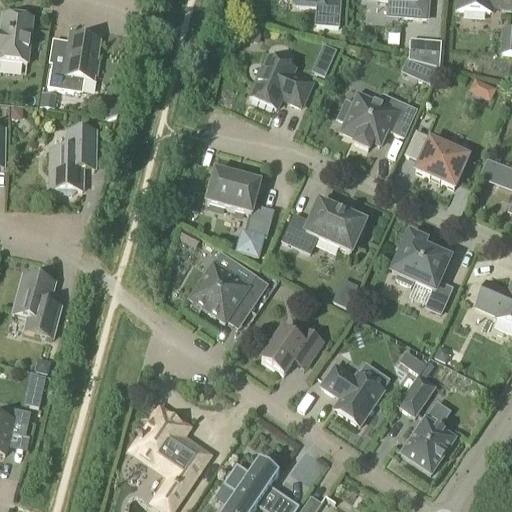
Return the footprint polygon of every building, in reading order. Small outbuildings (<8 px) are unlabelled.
[(339,0),(297,0),(296,9),(315,10),(313,32),(337,34),(339,0)] [(426,22),(428,0),(365,0),(365,1),(379,2),(379,3),(400,5),(399,20),(426,22)] [(511,0),(460,0),(459,14),(490,16),(490,10),(511,11),(511,0)] [(0,35),(0,34),(0,64),(26,68),(32,23),(2,20),(0,35)] [(250,31),(247,45),(259,47),(262,33),(250,31)] [(511,59),(511,32),(501,32),(499,58),(511,59)] [(96,80),(98,66),(94,66),(98,45),(70,40),(65,71),(51,69),(47,92),(76,97),(78,83),(91,85),(92,80),(96,80)] [(439,73),(441,46),(409,43),(408,65),(439,73)] [(291,79),(293,74),(267,62),(249,102),(275,114),(280,103),(300,112),(311,88),(291,79)] [(473,97),(496,102),(500,87),(476,81),(473,97)] [(53,113),(56,98),(41,96),(38,111),(53,113)] [(343,106),(336,123),(341,125),(345,127),(341,137),(355,143),(353,148),(367,155),(371,147),(379,151),(386,134),(403,142),(415,115),(383,101),(379,110),(357,100),(353,110),(349,108),(343,106)] [(112,103),(99,108),(105,123),(117,119),(118,118),(117,116),(112,103)] [(10,112),(9,124),(21,124),(22,112),(10,112)] [(94,170),(95,136),(66,135),(65,154),(50,154),(49,194),(55,195),(59,198),(71,199),(75,195),(81,195),(82,169),(94,170)] [(430,145),(431,143),(415,136),(404,159),(419,166),(415,176),(453,193),(467,162),(460,159),(464,152),(449,145),(445,152),(430,145)] [(511,174),(486,164),(481,178),(501,186),(500,190),(511,195),(511,174)] [(253,211),(259,188),(213,175),(205,208),(249,220),(245,238),(265,243),(272,216),(253,211)] [(350,258),(364,227),(318,207),(309,227),(293,220),(282,246),(309,258),(316,242),(350,258)] [(422,252),(424,246),(408,239),(391,277),(397,280),(395,284),(410,291),(412,287),(433,296),(426,312),(440,318),(451,293),(438,288),(449,263),(446,262),(448,258),(436,253),(434,257),(422,252)] [(244,275),(237,285),(212,269),(188,305),(224,329),(238,308),(249,315),(266,290),(244,275)] [(51,343),(59,316),(47,313),(54,288),(47,286),(45,281),(34,278),(29,281),(22,279),(12,318),(27,322),(23,336),(51,343)] [(511,329),(511,285),(507,296),(485,287),(475,310),(497,320),(496,322),(511,329)] [(307,369),(322,346),(303,333),(296,344),(281,334),(260,365),(282,380),(296,361),(307,369)] [(510,366),(511,364),(511,339),(498,349),(510,366)] [(438,351),(433,363),(445,368),(448,361),(445,353),(438,351)] [(37,362),(34,376),(47,379),(51,366),(37,362)] [(357,379),(353,384),(334,371),(320,392),(339,405),(333,414),(358,432),(382,396),(357,379)] [(414,423),(431,397),(415,386),(397,411),(414,423)] [(182,443),(188,433),(159,413),(132,452),(161,471),(158,475),(169,483),(152,508),(156,511),(174,511),(209,461),(182,443)] [(9,438),(24,441),(30,418),(13,414),(11,425),(0,422),(0,458),(4,459),(9,438)] [(430,480),(454,444),(424,424),(400,459),(430,480)] [(255,511),(278,479),(258,465),(249,479),(235,470),(222,490),(235,498),(226,511),(255,511)] [(298,511),(280,500),(271,511),(298,511)] [(318,511),(320,509),(309,501),(302,511),(318,511)]
